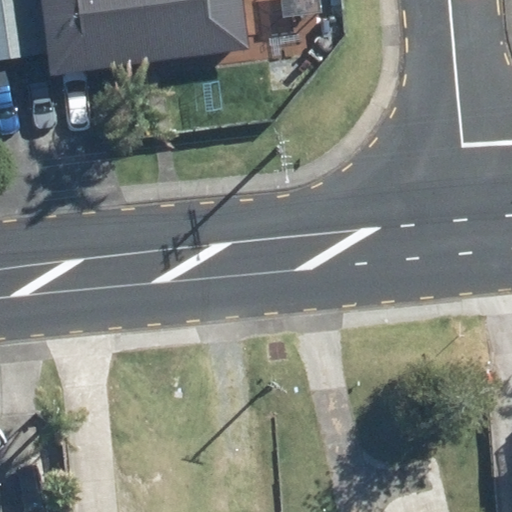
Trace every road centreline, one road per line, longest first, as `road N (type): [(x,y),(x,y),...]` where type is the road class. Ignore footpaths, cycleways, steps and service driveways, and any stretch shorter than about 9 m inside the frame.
road 1 (residential): [(0,289),(472,238)]
road 2 (residential): [(472,238),(453,0)]
